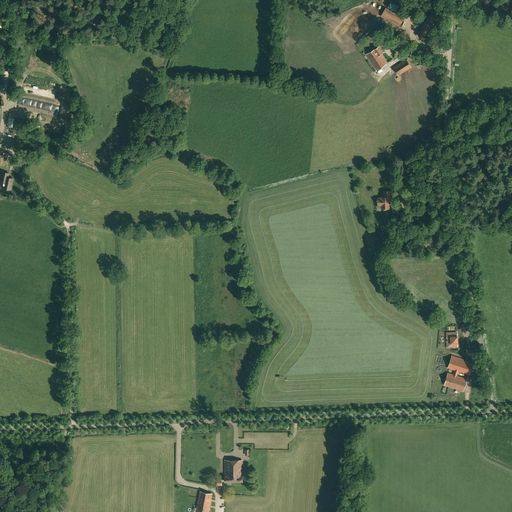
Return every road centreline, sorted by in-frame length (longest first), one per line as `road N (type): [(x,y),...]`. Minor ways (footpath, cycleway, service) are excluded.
road 1 (unclassified): [(493,412),(0,429)]
road 2 (unclassified): [(493,412),(448,147),(452,0)]
